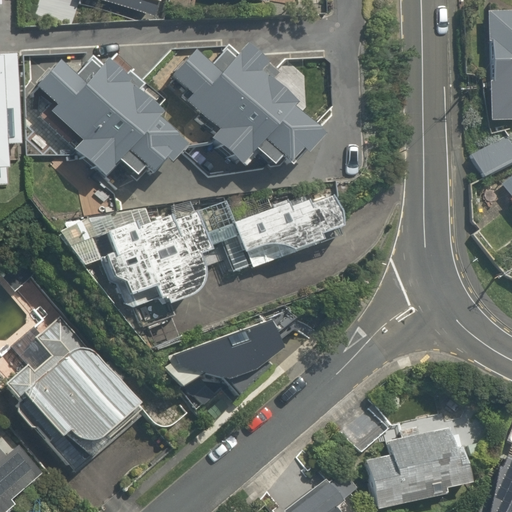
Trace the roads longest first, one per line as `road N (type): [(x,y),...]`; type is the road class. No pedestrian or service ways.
road 1 (unknown): [(342,19),(347,124),(336,161),(92,203)]
road 2 (residential): [(436,294),(176,511)]
road 3 (residential): [(436,294),(422,0)]
